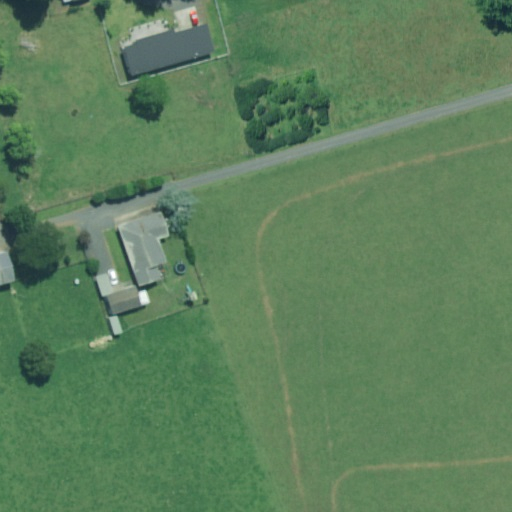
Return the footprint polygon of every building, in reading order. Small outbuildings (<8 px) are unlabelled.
[(210,54),(202,24),(121,46),(129,75),(210,54)] [(166,236),(158,211),(116,225),(136,286),(158,279),(153,265),(163,261),(155,239),(166,236)] [(0,284),(10,281),(2,251),(0,251),(0,284)] [(100,298),(105,297),(111,315),(138,306),(147,303),(143,292),(134,295),(132,287),(113,294),(106,274),(93,278),(100,298)] [(120,333),(115,316),(108,318),(113,335),(120,333)]
